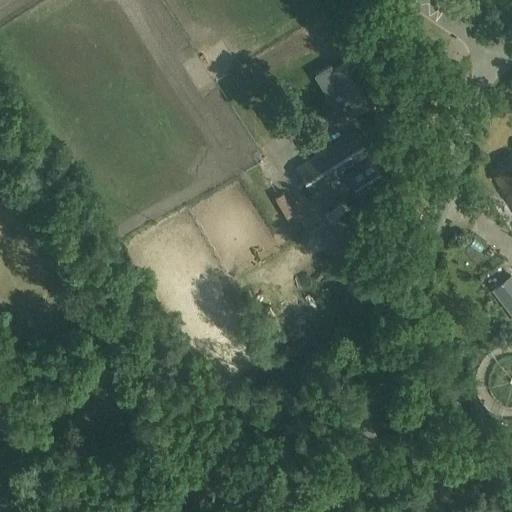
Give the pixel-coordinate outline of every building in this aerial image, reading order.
[(330,64),(313,74),(334,108),(349,99),(357,111),(382,95),(357,55),(334,69),(330,64)] [(272,132),(286,124),(278,110),(264,118),(272,132)] [(298,167),(313,191),(371,155),(356,130),(298,167)] [(372,156),(347,171),(361,194),(386,178),(372,156)] [(511,162),(496,175),(511,199),(511,162)] [(283,223),(294,218),(283,195),(273,200),(283,223)] [(511,212),(503,200),(493,208),(503,222),(511,215),(511,212)] [(511,279),(510,276),(491,291),(511,316),(511,279)]
